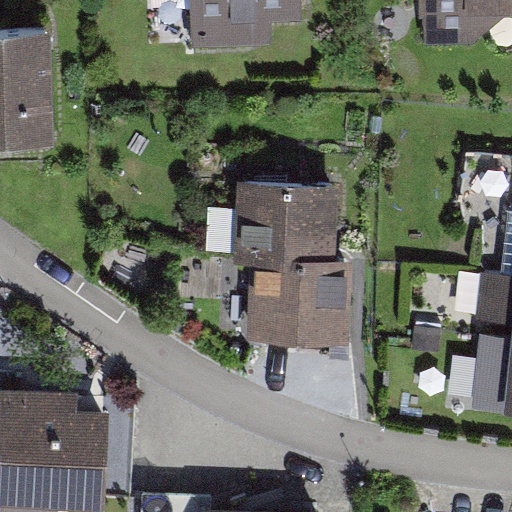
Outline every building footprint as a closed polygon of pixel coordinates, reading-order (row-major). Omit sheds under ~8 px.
[(191,0),(193,41),(273,38),(272,12),(304,11),(303,0),(191,0)] [(511,0),(427,0),(428,18),(439,18),(439,40),(488,39),(487,17),(511,16),(511,0)] [(0,135),(56,134),(51,20),(0,21),(0,135)] [(337,251),(340,176),(239,171),(235,255),(251,256),(294,258),(294,248),(337,251)] [(251,256),(248,332),(349,337),(353,251),(337,251),(294,248),(294,258),(251,256)] [(84,387),(6,384),(2,504),(11,505),(10,511),(52,511),(53,501),(106,503),(109,409),(83,408),(84,387)] [(325,511),(326,502),(204,497),(203,511),(325,511)]
